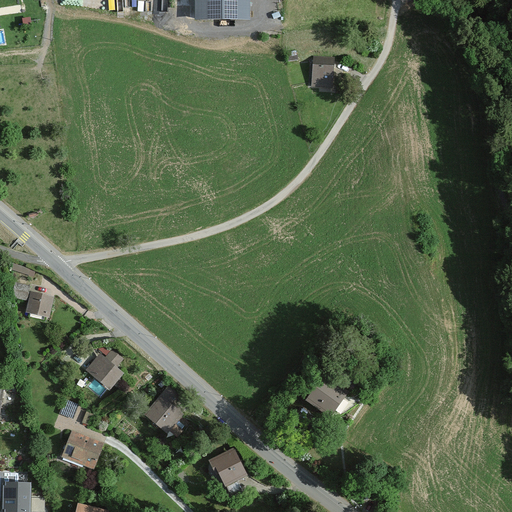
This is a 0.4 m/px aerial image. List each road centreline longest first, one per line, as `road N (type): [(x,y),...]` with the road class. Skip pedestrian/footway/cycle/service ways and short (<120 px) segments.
road 1 (tertiary): [(341,511),(0,214)]
road 2 (track): [(440,0),(477,52),(511,174)]
